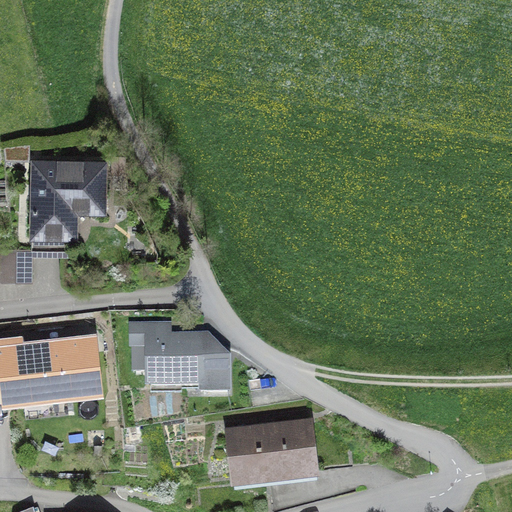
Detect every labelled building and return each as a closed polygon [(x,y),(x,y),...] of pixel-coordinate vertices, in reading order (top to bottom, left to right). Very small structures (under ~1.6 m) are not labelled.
[(32,155),(30,237),(82,238),(83,212),(110,213),(111,157),(32,155)] [(21,282),(21,254),(5,254),(5,282),(21,282)] [(34,254),(21,254),(21,282),(34,282),(34,254)] [(147,386),(230,383),(230,360),(215,335),(180,336),(179,322),(132,322),(132,351),(146,351),(147,386)] [(20,346),(25,400),(102,394),(98,340),(20,346)] [(459,418),(459,389),(408,389),(408,417),(459,418)] [(316,415),(229,425),(236,478),(323,468),(316,415)]
